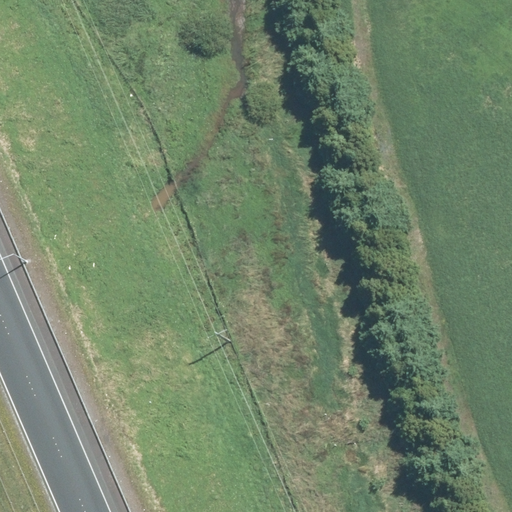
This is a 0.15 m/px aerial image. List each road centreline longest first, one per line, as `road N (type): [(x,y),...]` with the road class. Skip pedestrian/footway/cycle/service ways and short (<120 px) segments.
road 1 (track): [(506,511),(440,331),(381,125),(358,0)]
road 2 (motorway): [(0,292),(95,511)]
